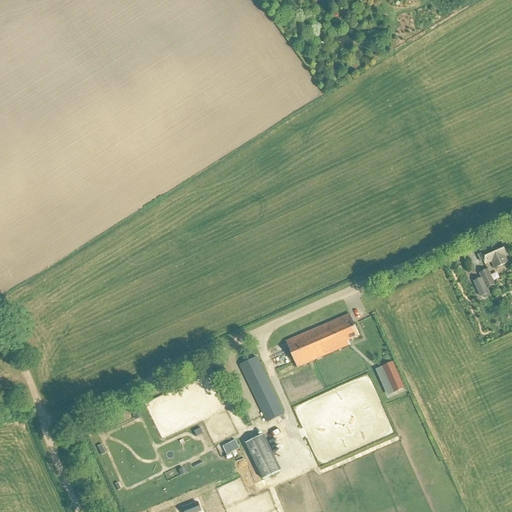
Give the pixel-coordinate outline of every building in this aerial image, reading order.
[(479,251),(483,260),(486,266),(492,263),(494,268),(507,262),(504,255),(506,254),(500,242),(479,251)] [(473,281),(481,297),(490,293),(488,289),(495,285),(488,269),(478,273),(480,278),(473,281)] [(310,391),(314,400),(295,409),(306,434),(376,405),(365,379),(326,396),(322,387),(330,383),(319,357),(350,344),(349,340),(359,335),(350,313),(285,341),(297,367),(303,364),(305,369),(301,370),(310,391)] [(240,364),(267,422),(284,415),(257,356),(240,364)] [(393,363),(383,367),(393,390),(403,385),(393,363)] [(332,433),(339,453),(388,435),(381,415),(332,433)] [(203,434),(200,429),(193,432),(196,438),(203,434)] [(246,444),(263,480),(281,471),(264,435),(246,444)] [(321,443),(325,448),(332,443),(328,438),(321,443)] [(235,441),(228,444),(232,453),(239,449),(235,441)] [(327,465),(272,484),(280,506),(400,465),(394,446),(328,469),(327,465)] [(181,508),(182,511),(200,511),(197,502),(181,508)]
